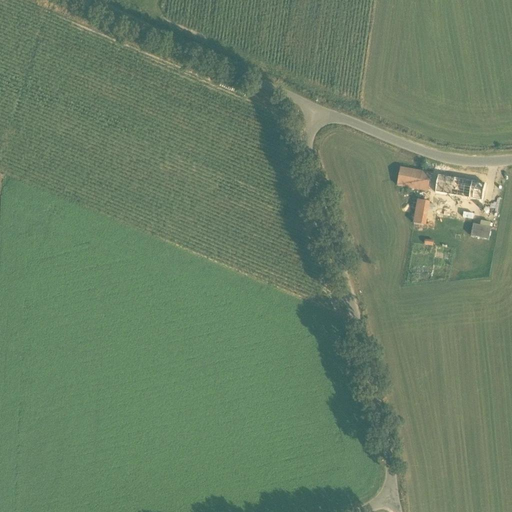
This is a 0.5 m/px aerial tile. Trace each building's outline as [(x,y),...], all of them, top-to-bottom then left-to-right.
[(482,202),(486,184),(400,169),(397,186),(435,193),(433,201),(452,205),(453,197),(482,202)] [(425,225),(430,196),(420,194),(414,223),(425,225)] [(488,228),(491,214),(451,206),(448,219),(488,228)] [(423,250),(427,226),(414,223),(409,247),(423,250)] [(468,226),(466,238),(484,241),(486,229),(468,226)]
